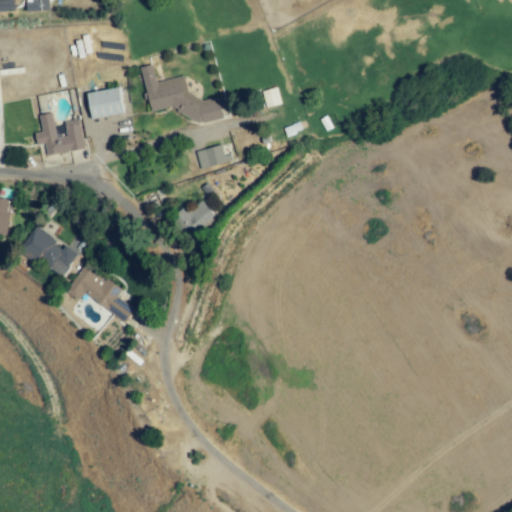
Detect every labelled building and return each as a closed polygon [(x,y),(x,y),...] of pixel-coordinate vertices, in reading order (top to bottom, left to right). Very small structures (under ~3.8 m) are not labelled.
[(0,0),(0,12),(14,10),(13,0),(0,0)] [(25,0),(26,12),(49,11),(48,0),(25,0)] [(150,112),(174,106),(178,125),(222,115),(217,94),(189,100),(184,76),(156,82),(152,64),(140,67),(150,112)] [(280,104),(276,87),(262,91),(266,107),(280,104)] [(123,115),(120,89),(88,92),(90,118),(123,115)] [(84,150),(79,119),(61,122),(63,133),(55,134),(53,113),(39,115),(41,132),(34,133),(36,145),(44,143),(46,155),(84,150)] [(199,168),(231,162),(230,155),(224,156),(222,146),(196,150),(199,168)] [(0,234),(6,235),(11,200),(0,198),(0,234)] [(202,199),(174,214),(186,238),(215,223),(202,199)] [(36,227),(20,249),(60,278),(76,256),(36,227)] [(82,295),(127,321),(134,308),(116,298),(122,289),(82,266),(66,293),(79,300),(82,295)]
